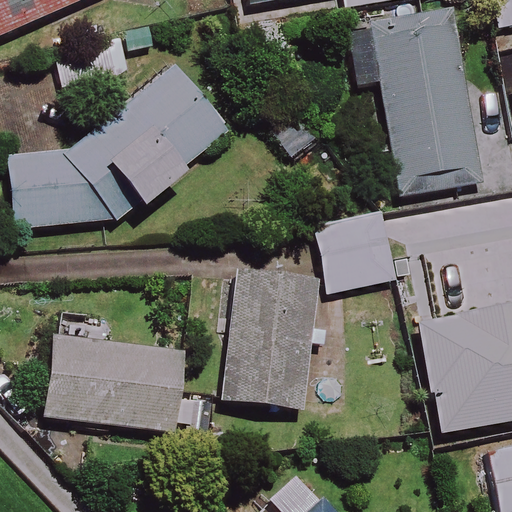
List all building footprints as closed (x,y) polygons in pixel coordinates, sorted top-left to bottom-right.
[(0,0),(0,38),(90,0),(0,0)] [(244,0),(246,9),(295,0),(244,0)] [(511,0),(499,0),(487,3),(506,93),(511,121),(511,0)] [(475,187),(445,19),(341,37),(351,92),(375,88),(395,201),(475,187)] [(119,40),(50,58),(59,95),(129,78),(119,40)] [(116,224),(132,211),(138,217),(174,187),(169,181),(222,137),(171,75),(70,156),(1,163),(8,238),(116,224)] [(310,144),(280,104),(256,121),(286,162),(310,144)] [(391,285),(376,218),(307,233),(322,299),(391,285)] [(297,416),(310,288),(230,280),(217,407),(297,416)] [(177,356),(48,342),(39,424),(168,438),(177,356)] [(511,511),(511,451),(480,459),(492,511),(511,511)] [(321,511),(294,481),(259,511),(321,511)]
